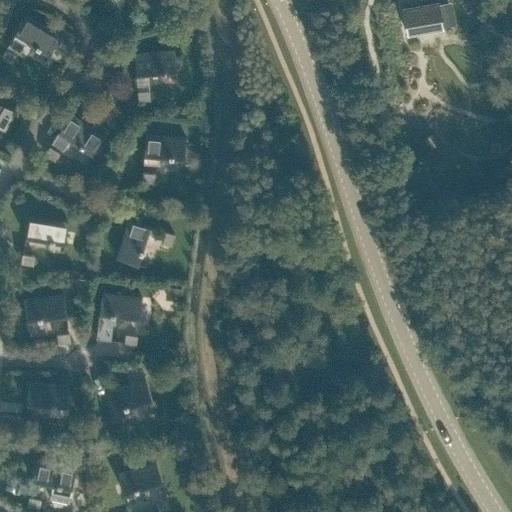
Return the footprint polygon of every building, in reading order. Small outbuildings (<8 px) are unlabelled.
[(438,3),(403,9),(407,33),(443,26),(438,3)] [(20,52),(27,41),(49,55),(55,46),(66,53),(76,36),(58,25),(53,32),(27,15),(15,34),(9,45),(20,52)] [(193,23),(182,24),(182,34),(193,33),(193,23)] [(6,47),(1,56),(11,62),(16,53),(6,47)] [(175,50),(135,53),(137,75),(177,72),(175,50)] [(149,85),(137,86),(138,100),(150,99),(149,85)] [(0,101),(0,126),(4,129),(15,110),(0,101)] [(58,131),(92,153),(109,128),(96,119),(92,125),(71,111),(58,131)] [(147,133),(145,155),(184,159),(186,137),(147,133)] [(50,145),(44,154),(54,160),(59,152),(50,145)] [(142,171),(141,180),(153,181),(154,172),(142,171)] [(29,215),(26,237),(65,243),(69,222),(29,215)] [(130,220),(118,258),(138,264),(150,226),(130,220)] [(165,230),(161,241),(171,245),(175,233),(165,230)] [(22,253),(21,262),(33,264),(34,254),(22,253)] [(167,285),(166,297),(181,299),(183,287),(167,285)] [(103,292),(100,313),(140,318),(142,297),(103,292)] [(64,294),(25,299),(27,321),(67,316),(64,294)] [(68,330),(56,333),(58,342),(70,342),(68,330)] [(124,332),(123,342),(135,344),(137,334),(124,332)] [(130,384),(108,391),(114,411),(152,399),(143,369),(127,374),(130,384)] [(29,381),(27,403),(67,406),(69,385),(29,381)] [(25,419),(24,429),(36,430),(37,420),(25,419)] [(37,459),(33,480),(52,484),(49,497),(69,501),(76,467),(37,459)] [(156,461),(118,473),(125,494),(163,482),(156,461)] [(28,496),(26,507),(38,508),(40,498),(28,496)] [(166,497),(155,501),(158,511),(169,507),(166,497)]
